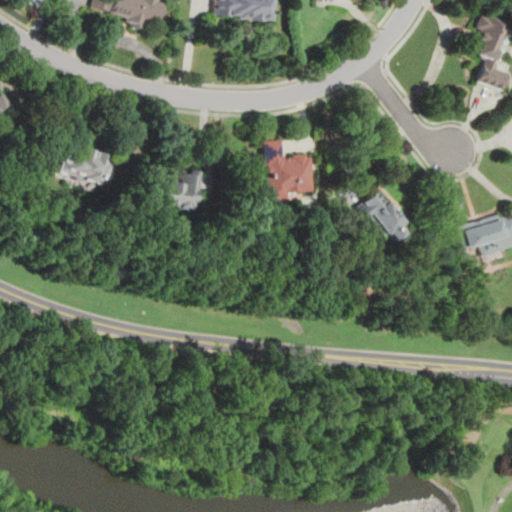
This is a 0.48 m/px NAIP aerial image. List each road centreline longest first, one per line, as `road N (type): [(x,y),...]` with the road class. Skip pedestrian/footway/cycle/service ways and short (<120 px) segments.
road 1 (tertiary): [(0,285),(140,333),(511,373)]
road 2 (residential): [(413,0),(385,42),(337,76),(293,95),(249,99),(193,97),(118,80),(48,53),(0,23)]
road 3 (residential): [(363,60),(426,139),(451,149)]
